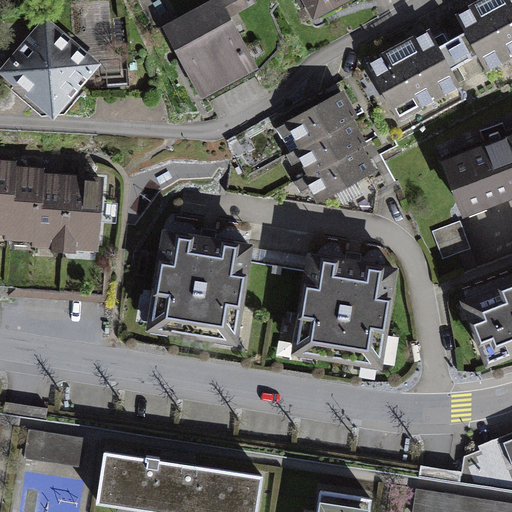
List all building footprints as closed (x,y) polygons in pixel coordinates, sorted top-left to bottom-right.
[(201,96),(257,68),(222,0),(207,0),(163,23),(201,96)] [(306,0),(316,19),(351,0),(306,0)] [(455,35),(472,66),(487,58),(494,70),(511,60),(511,0),(479,0),(461,10),(470,27),(455,35)] [(98,63),(48,17),(0,70),(0,71),(50,116),(98,63)] [(457,75),(472,66),(455,35),(440,44),(431,27),(370,59),(403,119),(463,87),(457,75)] [(285,118),(298,143),(353,113),(357,112),(343,87),(285,118)] [(295,145),(308,170),(364,140),(367,138),(353,113),(298,143),(295,145)] [(511,129),(442,155),(463,209),(511,191),(511,129)] [(305,171),(319,196),(378,165),(364,140),(308,170),(305,171)] [(0,229),(9,230),(12,163),(12,157),(0,156),(0,229)] [(8,236),(39,237),(42,171),(43,165),(12,163),(9,230),(8,236)] [(38,244),(69,245),(73,173),(42,171),(39,237),(38,244)] [(69,245),(99,247),(103,180),(103,174),(73,173),(69,245)] [(465,235),(460,221),(433,231),(443,258),(470,248),(465,235)] [(163,228),(146,330),(237,345),(254,243),(163,228)] [(308,252),(291,354),(382,369),(399,267),(308,252)] [(484,375),(511,364),(511,285),(457,307),(484,375)] [(87,436),(29,428),(25,458),(83,466),(87,436)] [(511,432),(485,442),(487,447),(465,455),(473,477),(511,483),(511,432)] [(106,447),(98,500),(174,511),(255,511),(261,470),(106,447)] [(511,511),(511,503),(417,489),(413,511),(511,511)] [(370,511),(372,499),(318,491),(315,511),(370,511)]
